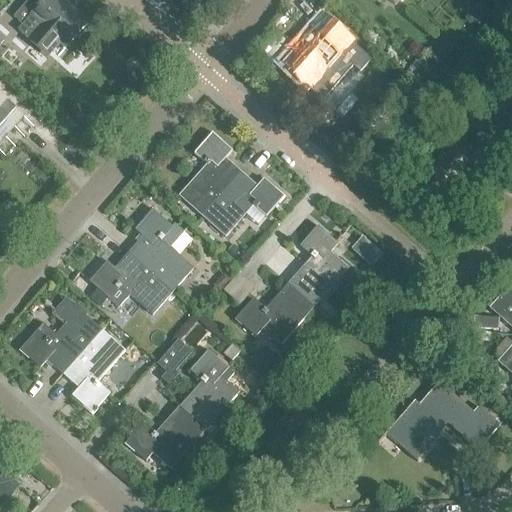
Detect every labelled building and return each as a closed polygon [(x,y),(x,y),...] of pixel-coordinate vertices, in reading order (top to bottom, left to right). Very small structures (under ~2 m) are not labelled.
[(59,43),(65,48),(86,24),(59,0),(44,0),(40,5),(34,0),(28,0),(13,18),(22,26),(24,25),(34,34),(30,38),(48,54),(59,43)] [(478,4),(467,17),(478,27),(489,14),(478,4)] [(304,86),(325,63),(337,73),(358,50),(338,33),(328,44),(312,29),(280,65),(304,86)] [(0,78),(0,97),(1,98),(10,87),(0,78)] [(0,136),(8,127),(11,129),(22,117),(1,98),(0,97),(0,136)] [(178,197),(201,218),(240,174),(231,165),(228,169),(221,163),(231,152),(211,134),(193,154),(206,166),(178,197)] [(357,170),(369,181),(377,172),(364,162),(357,170)] [(240,174),(201,218),(224,238),(252,207),(265,218),(283,198),(263,180),(253,191),(247,186),(250,182),(240,174)] [(136,244),(128,254),(172,293),(193,270),(161,242),(172,229),(152,211),(134,231),(145,241),(140,247),(136,244)] [(312,259),(288,285),(314,308),(319,302),(348,269),(330,253),(337,245),(317,227),(299,247),(312,259)] [(172,293),(128,254),(119,263),(123,267),(117,273),(106,263),(88,283),(109,301),(120,288),(152,316),(172,293)] [(232,266),(227,266),(224,269),(224,274),(228,277),(232,277),(235,273),(235,269),(232,266)] [(314,308),(288,285),(265,311),(252,300),(234,320),(255,338),(262,330),(280,346),(314,308)] [(511,293),(507,289),(491,307),(500,315),(503,311),(511,319),(511,353),(503,363),(511,371),(511,293)] [(319,302),(314,308),(326,318),(331,313),(319,302)] [(52,368),(62,376),(101,332),(77,311),(49,343),(36,332),(19,352),(39,370),(49,359),(55,364),(52,368)] [(101,332),(62,376),(71,384),(74,381),(80,386),(71,397),(91,415),(109,395),(96,384),(124,352),(115,345),(101,332)] [(176,341),(155,365),(165,374),(160,380),(161,381),(169,387),(178,377),(174,373),(191,354),(176,341)] [(231,347),(222,356),(231,364),(239,354),(231,347)] [(202,383),(179,410),(204,432),(238,393),(220,377),(227,369),(207,352),(189,372),(202,383)] [(462,440),(476,452),(499,426),(478,408),(473,414),(438,383),(419,406),(414,402),(385,435),(412,459),(420,449),(422,450),(426,446),(424,445),(434,433),(431,431),(444,416),(466,435),(462,440)] [(204,432),(179,410),(155,436),(142,424),(125,445),(144,462),(151,454),(170,470),(204,432)] [(209,437),(199,448),(206,454),(216,443),(209,437)] [(0,511),(0,509),(19,488),(3,474),(0,477),(0,511)]
